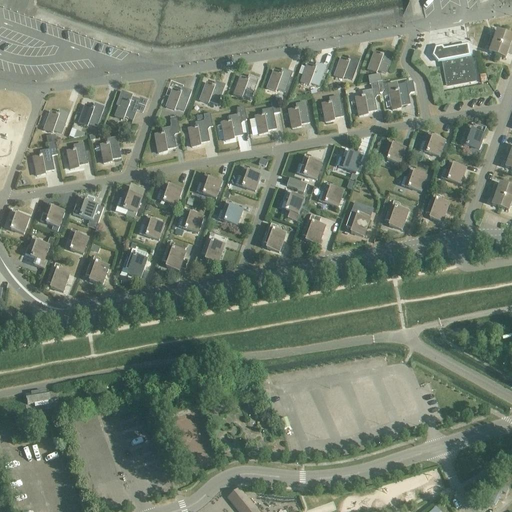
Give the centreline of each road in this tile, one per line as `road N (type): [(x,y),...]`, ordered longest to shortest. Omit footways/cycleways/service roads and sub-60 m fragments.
road 1 (unclassified): [(511,400),(403,332),(273,353),(194,356),(0,393)]
road 2 (unclassified): [(174,511),(237,474),(356,474),(511,423)]
